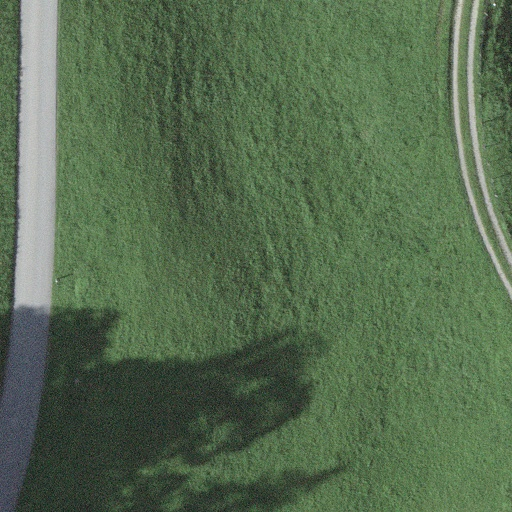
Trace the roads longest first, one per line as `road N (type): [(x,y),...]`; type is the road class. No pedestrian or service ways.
road 1 (unclassified): [(49,0),(25,330),(0,432)]
road 2 (track): [(511,271),(479,199),(462,109),(474,0)]
